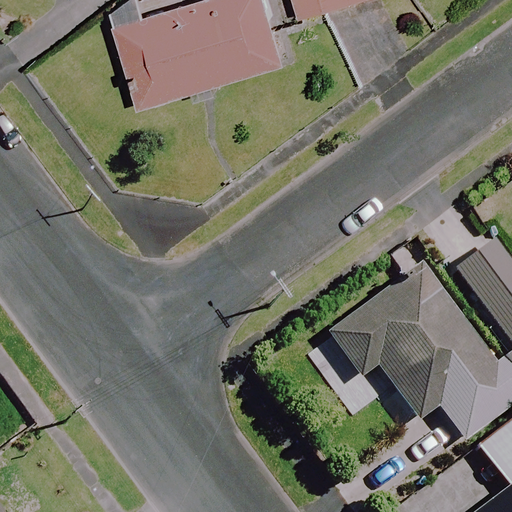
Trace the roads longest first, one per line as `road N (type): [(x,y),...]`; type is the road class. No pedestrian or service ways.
road 1 (residential): [(121,361),(511,73)]
road 2 (residential): [(0,197),(121,361)]
road 3 (residential): [(121,361),(233,511)]
